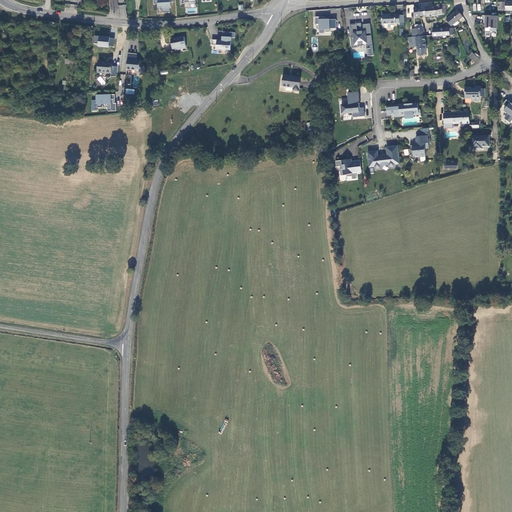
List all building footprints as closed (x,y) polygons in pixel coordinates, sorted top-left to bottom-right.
[(156,0),(156,5),(161,4),(161,8),(164,8),(165,13),(172,13),(172,8),(173,8),(173,3),(175,3),(175,0),(156,0)] [(511,2),(508,2),(507,0),(498,0),(498,11),(511,10),(511,2)] [(433,5),(433,2),(426,3),(427,6),(425,7),(425,14),(426,15),(436,14),(436,5),(433,5)] [(420,15),(425,14),(425,7),(427,6),(426,3),(418,4),(419,7),(420,15)] [(446,4),(436,5),(436,14),(443,14),(443,13),(445,13),(444,12),(447,12),(446,4)] [(458,21),(463,17),(458,11),(447,20),(447,21),(452,26),(454,25),(458,21)] [(399,14),(399,13),(382,14),(382,23),(391,23),(400,22),(399,14)] [(499,16),(485,15),(485,20),(487,20),(487,23),(487,28),(492,28),(491,31),(498,31),(499,16)] [(324,17),(315,17),(315,24),(319,24),(319,29),(325,29),(325,32),(330,32),(330,28),(336,28),(336,19),(324,19),(324,17)] [(357,22),(356,22),(357,25),(350,26),(352,37),(351,37),(352,49),(352,48),(358,47),(357,44),(366,43),(366,47),(370,46),(370,49),(367,49),(368,56),(374,56),(370,24),(363,25),(364,31),(358,32),(357,22)] [(426,47),(424,28),(415,29),(411,29),(413,36),(408,37),(409,42),(413,41),(413,47),(418,46),(419,54),(420,55),(424,55),(424,54),(426,53),(425,47),(426,47)] [(454,28),(432,28),(433,36),(454,35),(454,28)] [(233,38),(234,32),(221,32),(221,41),(216,41),(216,40),(210,39),(210,45),(215,45),(215,49),(229,50),(230,37),(233,38)] [(97,46),(109,47),(109,46),(114,46),(114,37),(94,35),(93,42),(98,43),(97,46)] [(185,46),(183,37),(169,39),(171,49),(185,46)] [(468,54),(474,62),(479,58),(472,51),(468,54)] [(136,55),(127,54),(125,70),(137,71),(139,76),(145,75),(142,65),(139,65),(139,61),(135,61),(136,55)] [(97,61),(96,72),(106,73),(107,62),(97,61)] [(301,77),(284,75),(283,85),(294,87),(293,90),(299,91),(301,77)] [(100,76),(96,79),(103,86),(106,82),(100,76)] [(207,77),(182,81),(183,88),(180,88),(181,92),(184,92),(185,96),(205,92),(205,89),(209,88),(207,77)] [(470,99),(470,101),(478,101),(478,97),(480,97),(480,96),(484,96),(484,89),(480,89),(480,86),(475,86),(475,88),(470,88),(470,87),(464,87),(464,99),(470,99)] [(347,93),(347,98),(339,98),(341,114),(352,113),(352,117),(365,116),(364,107),(360,107),(358,92),(347,93)] [(115,94),(95,94),(95,100),(91,100),(91,111),(97,111),(97,106),(106,106),(106,111),(115,111),(115,94)] [(180,97),(164,101),(165,107),(171,106),(172,108),(179,106),(179,104),(181,103),(180,97)] [(511,104),(506,100),(503,105),(506,107),(504,111),(508,114),(505,119),(510,123),(511,120),(511,104)] [(417,104),(386,107),(386,116),(391,116),(405,115),(404,109),(412,108),(413,114),(418,114),(418,111),(417,104)] [(412,108),(404,109),(405,115),(391,116),(391,118),(420,116),(420,111),(418,111),(418,114),(413,114),(412,108)] [(453,124),(462,124),(462,112),(452,113),(453,124)] [(453,129),(453,124),(452,113),(444,113),(445,129),(453,129)] [(415,138),(416,145),(415,146),(409,147),(410,151),(412,151),(413,158),(418,157),(418,158),(425,158),(424,150),(425,149),(428,149),(427,136),(415,138)] [(489,136),(472,137),(472,149),(482,149),(483,147),(490,147),(489,136)] [(386,149),(387,156),(378,158),(377,153),(367,154),(369,164),(374,163),(374,168),(376,170),(379,169),(381,168),(380,166),(388,165),(388,167),(390,168),(393,168),(395,166),(394,165),(399,165),(397,147),(386,149)] [(348,160),(335,162),(336,168),(341,167),(342,170),(339,170),(340,177),(346,176),(346,178),(351,177),(352,180),(356,179),(355,174),(361,173),(360,161),(351,162),(351,164),(348,164),(348,160)]
